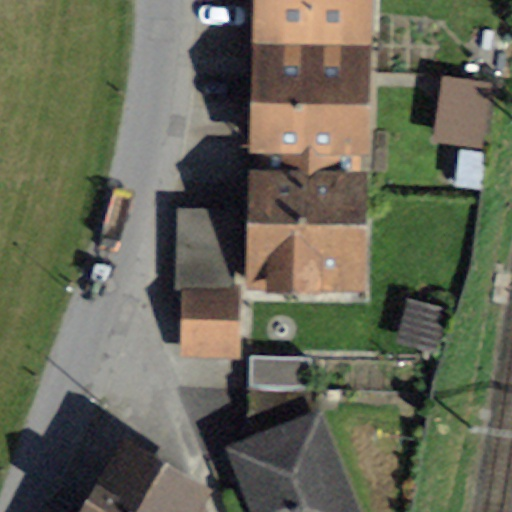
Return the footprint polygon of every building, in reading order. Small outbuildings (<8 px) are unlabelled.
[(272,0),(272,45),(352,47),(353,0),(272,0)] [(272,45),(268,183),(348,185),(352,47),(272,45)] [(475,141),(482,91),(447,86),(440,136),(475,141)] [(354,185),(348,185),(268,183),(262,183),(261,268),(351,270),(354,185)] [(188,290),(186,351),(229,352),(231,291),(188,290)] [(248,358),(247,388),(307,389),(307,359),(248,358)] [(249,444),(233,451),(257,511),(354,511),(317,417),(317,391),(247,390),(247,419),(250,429),(244,431),(249,444)] [(203,511),(199,503),(186,495),(188,492),(131,458),(98,511),(203,511)]
